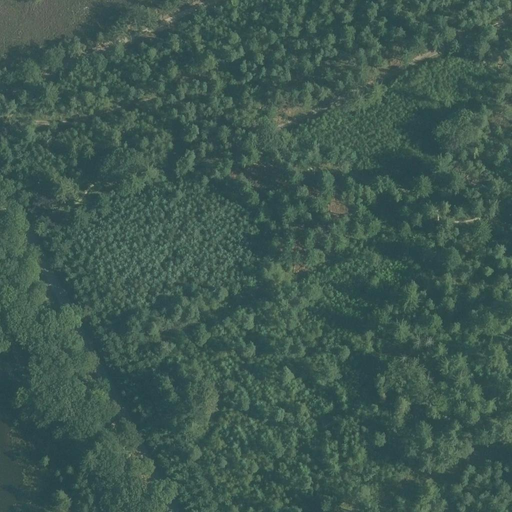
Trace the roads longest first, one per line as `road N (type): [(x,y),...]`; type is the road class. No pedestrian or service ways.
road 1 (track): [(0,125),(90,120),(146,102),(230,129),(282,124),(511,17)]
road 2 (tertiary): [(173,511),(20,218)]
road 3 (track): [(0,95),(210,0)]
road 4 (track): [(352,511),(511,439)]
